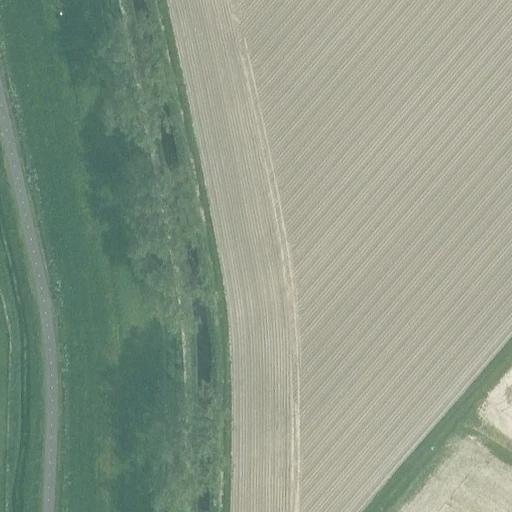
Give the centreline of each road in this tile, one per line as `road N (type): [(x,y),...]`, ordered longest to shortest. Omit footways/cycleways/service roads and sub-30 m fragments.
road 1 (track): [(109,0),(171,327),(170,511)]
road 2 (track): [(374,511),(511,352)]
